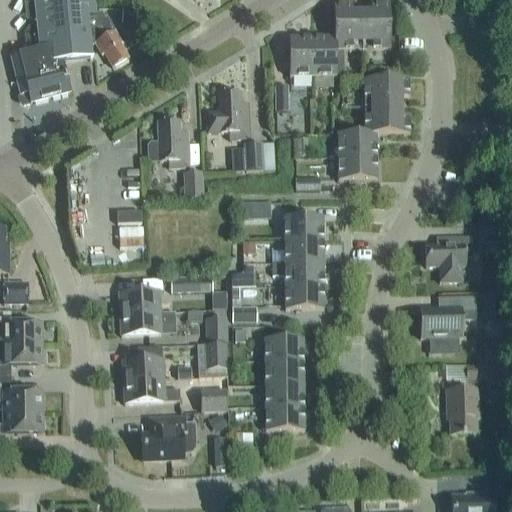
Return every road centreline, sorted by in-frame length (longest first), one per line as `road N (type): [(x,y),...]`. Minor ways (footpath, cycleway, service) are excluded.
road 1 (unclassified): [(419,0),(444,126),(372,301),(360,452),(247,494)]
road 2 (unclassified): [(247,494),(134,495),(102,478),(83,444),(78,327),(37,228),(0,167)]
road 3 (unclassified): [(0,167),(267,0)]
